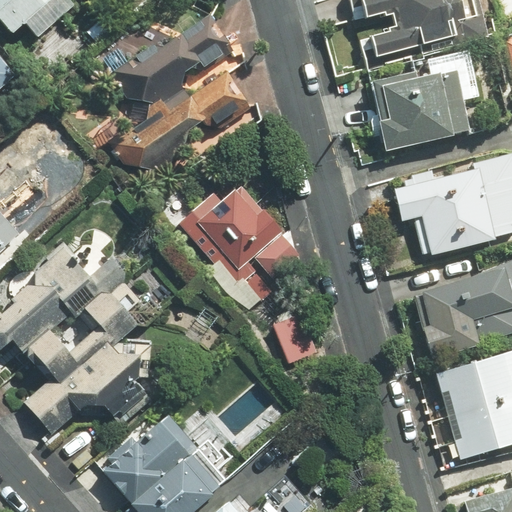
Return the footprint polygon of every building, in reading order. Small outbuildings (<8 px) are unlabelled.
[(50,0),(0,0),(0,23),(11,36),(50,0)] [(344,0),(366,68),(487,30),(477,0),(344,0)] [(232,49),(210,14),(184,31),(130,70),(124,64),(107,76),(127,120),(135,133),(109,147),(120,167),(166,168),(195,129),(218,132),(249,110),(224,72),(187,98),(180,85),(183,72),(197,64),(202,67),(232,49)] [(511,76),(511,39),(502,43),(511,76)] [(423,61),(425,68),(368,82),(385,154),(467,134),(459,101),(477,96),(466,50),(423,61)] [(0,91),(15,78),(0,60),(0,91)] [(511,160),(510,154),(391,187),(400,220),(408,218),(418,256),(511,230),(511,224),(511,222),(511,160)] [(28,200),(4,174),(0,176),(0,272),(31,245),(8,217),(28,200)] [(299,255),(241,187),(220,199),(215,194),(178,225),(215,265),(208,272),(243,314),(263,301),(271,291),(271,281),(299,255)] [(137,325),(62,244),(33,271),(25,288),(12,298),(15,302),(0,314),(0,354),(10,346),(42,385),(20,403),(49,438),(75,417),(111,419),(120,428),(153,398),(154,340),(121,339),(137,325)] [(511,262),(499,266),(412,292),(431,357),(487,340),(511,332),(511,262)] [(221,334),(180,309),(169,327),(209,352),(221,334)] [(307,310),(272,322),(288,364),(322,352),(307,310)] [(511,348),(431,374),(457,460),(511,442),(511,348)] [(189,511),(221,485),(166,421),(138,445),(130,434),(95,464),(137,511),(189,511)] [(464,511),(511,511),(511,488),(462,502),(464,511)] [(274,490),(264,508),(272,511),(290,511),(296,502),(274,490)] [(238,511),(227,500),(213,511),(238,511)]
